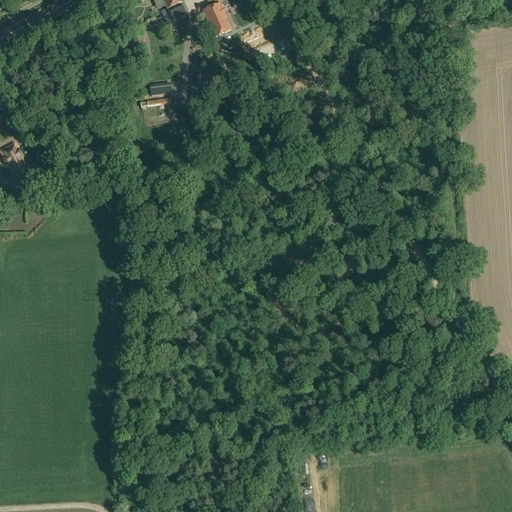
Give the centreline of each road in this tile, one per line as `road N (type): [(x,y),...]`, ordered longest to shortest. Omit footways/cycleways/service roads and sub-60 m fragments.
road 1 (track): [(511,411),(271,0)]
road 2 (track): [(437,0),(450,304)]
